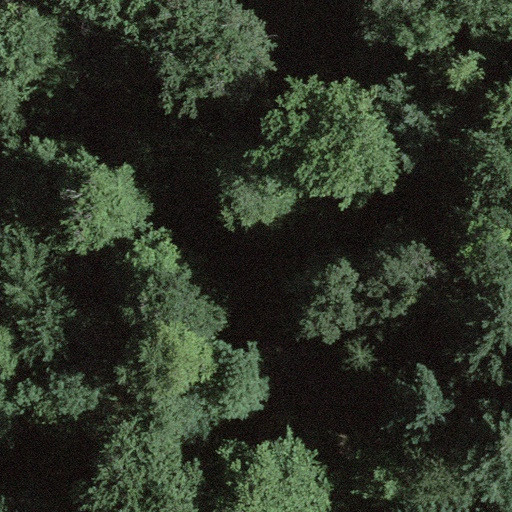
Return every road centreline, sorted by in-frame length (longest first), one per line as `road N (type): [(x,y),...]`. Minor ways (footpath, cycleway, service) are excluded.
road 1 (track): [(0,491),(137,413),(273,366)]
road 2 (track): [(273,366),(511,249)]
road 3 (track): [(273,366),(362,446),(371,511)]
